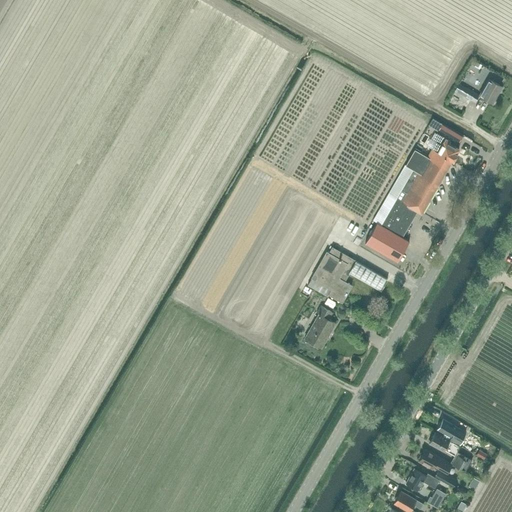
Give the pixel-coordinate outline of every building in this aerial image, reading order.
[(502,86),(488,78),(479,94),(493,102),(502,86)] [(460,83),(455,90),(461,93),(471,100),(475,102),(479,94),(460,83)] [(442,124),(439,129),(449,135),(459,141),(462,136),(442,124)] [(449,143),(450,142),(451,140),(437,132),(433,140),(436,142),(427,156),(433,160),(438,152),(452,160),(452,161),(453,161),(458,154),(457,153),(460,149),(449,143)] [(377,221),(365,243),(398,262),(409,241),(402,236),(418,210),(421,212),(452,161),(452,160),(438,152),(433,160),(427,156),(415,149),(377,213),(374,219),(377,221)] [(388,279),(357,261),(332,246),(329,252),(327,250),(311,278),(312,278),(308,285),(341,305),(353,285),(345,281),(350,272),(381,290),(388,279)] [(328,297),(325,303),(333,307),(336,302),(328,297)] [(329,319),(333,312),(321,304),(316,312),(318,313),(305,337),(318,345),(326,332),(329,333),(335,323),(329,319)] [(442,435),(459,445),(466,432),(457,427),(443,417),(436,429),(443,433),(442,435)] [(459,445),(442,435),(435,432),(429,442),(443,450),(444,448),(455,454),(451,462),(452,463),(452,464),(467,472),(474,460),(467,456),(466,459),(457,454),(461,446),(459,445)] [(451,462),(450,463),(425,449),(419,459),(433,468),(435,466),(448,472),(452,464),(452,463),(451,462)] [(476,455),(484,459),(487,454),(479,450),(476,455)] [(427,472),(426,475),(414,468),(406,483),(418,490),(423,481),(435,487),(439,479),(435,476),(427,472)] [(457,480),(453,478),(438,470),(435,476),(439,479),(453,487),(457,480)] [(430,496),(427,501),(438,508),(440,504),(446,494),(437,488),(432,497),(430,496)] [(416,511),(412,509),(414,505),(421,509),(424,503),(417,499),(401,489),(393,503),(409,511),(408,511),(416,511)] [(461,501),(455,511),(461,511),(462,511),(467,504),(461,501)]
